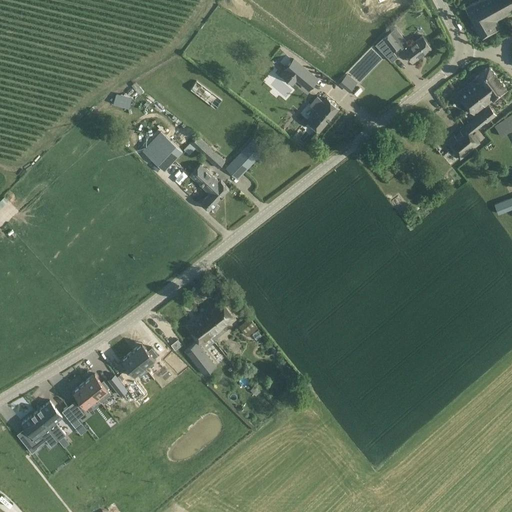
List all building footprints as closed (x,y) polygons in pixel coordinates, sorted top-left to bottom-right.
[(511,12),(511,0),(478,0),(467,7),(483,36),(500,27),(498,20),(511,12)] [(400,45),(390,31),(383,37),(393,51),(400,45)] [(432,48),(423,36),(404,49),(413,62),(432,48)] [(309,89),(317,79),(293,60),(285,70),(309,89)] [(482,92),(500,78),(490,65),(475,77),(476,79),(458,92),(467,104),(482,92)] [(347,73),(339,83),(344,87),(352,78),(347,73)] [(508,88),(500,78),(482,92),(467,104),(475,114),(508,88)] [(222,100),(197,81),(190,89),(215,108),(222,100)] [(132,100),(116,95),(114,104),(129,108),(132,100)] [(325,102),(318,97),(311,105),(318,111),(309,121),(320,131),(339,107),(328,98),(325,102)] [(497,114),(490,105),(448,141),(462,159),(482,142),(473,132),(487,120),(488,121),(497,114)] [(511,128),(511,113),(494,126),(501,136),(511,128)] [(183,151),(160,130),(142,149),(165,171),(183,151)] [(225,160),(198,135),(184,149),(189,154),(195,148),(218,168),(225,160)] [(265,149),(252,138),(225,168),(238,179),(265,149)] [(209,192),(220,181),(200,163),(190,174),(209,192)] [(221,180),(220,181),(209,192),(200,202),(208,209),(216,202),(229,188),(221,180)] [(0,205),(2,207),(10,199),(6,195),(0,201),(0,205)] [(511,208),(511,197),(494,204),(498,214),(511,208)] [(202,317),(198,320),(203,326),(203,327),(210,336),(234,317),(222,301),(202,317)] [(203,326),(198,320),(188,328),(198,340),(185,350),(204,374),(215,366),(199,344),(200,343),(210,336),(203,327),(203,326)] [(252,332),(244,321),(239,326),(247,336),(252,332)] [(178,339),(171,344),(175,350),(182,344),(178,339)] [(142,343),(141,343),(139,346),(132,351),(144,366),(145,366),(154,358),(158,355),(152,347),(148,350),(144,345),(142,343)] [(172,350),(162,360),(178,376),(189,367),(172,350)] [(144,366),(132,351),(124,357),(122,359),(128,367),(126,368),(132,376),(136,373),(139,377),(148,370),(145,366),(144,366)] [(95,373),(85,381),(97,397),(101,402),(111,394),(108,390),(107,388),(109,387),(103,380),(101,381),(95,373)] [(115,374),(108,379),(121,395),(127,390),(125,387),(115,374)] [(133,380),(125,387),(127,390),(135,400),(144,393),(133,380)] [(97,397),(85,381),(73,390),(86,406),(97,397)] [(89,435),(136,468),(161,432),(114,399),(89,435)] [(50,400),(36,411),(58,440),(66,434),(56,421),(62,416),(50,400)] [(74,400),(68,405),(78,418),(84,413),(74,400)] [(78,418),(68,405),(62,410),(75,427),(81,422),(78,418)] [(58,440),(36,411),(22,422),(34,438),(41,433),(51,446),(52,445),(58,440)] [(29,436),(23,441),(31,452),(38,447),(29,436)] [(113,478),(119,469),(82,442),(57,477),(102,510),(121,484),(113,478)] [(4,470),(18,483),(25,475),(11,462),(4,470)] [(17,509),(20,511),(64,511),(69,506),(36,482),(17,509)]
